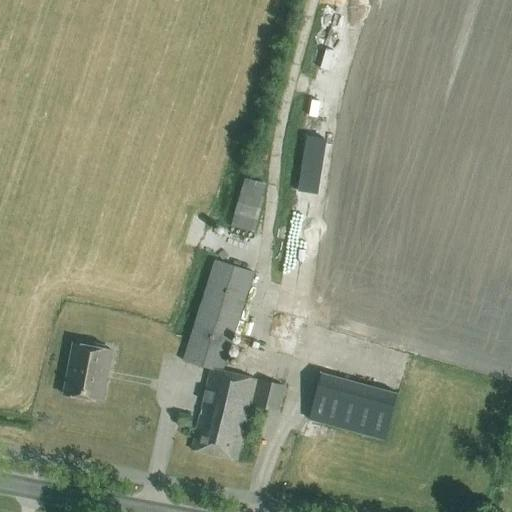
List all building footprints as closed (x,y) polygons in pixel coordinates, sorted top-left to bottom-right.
[(235,225),(260,228),(267,180),(242,177),(235,225)] [(238,461),(257,380),(223,371),(254,272),(216,260),(184,361),(211,370),(192,450),(238,461)] [(103,402),(113,351),(74,343),(64,394),(103,402)] [(317,371),(307,419),(387,436),(397,387),(317,371)] [(279,412),(285,386),(260,380),(254,406),(279,412)] [(192,427),(195,415),(181,411),(178,423),(192,427)]
